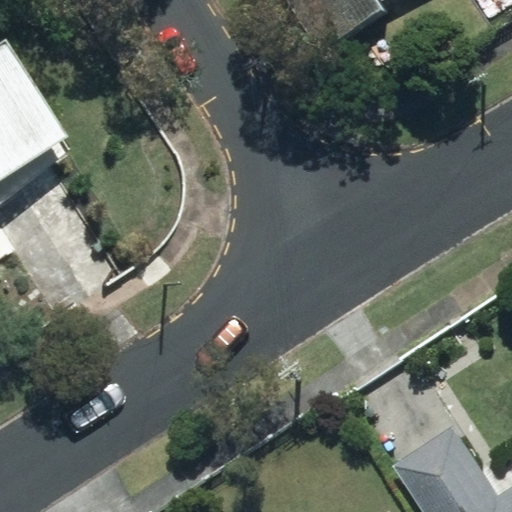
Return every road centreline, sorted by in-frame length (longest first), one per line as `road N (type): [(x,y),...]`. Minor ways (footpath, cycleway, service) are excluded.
road 1 (residential): [(0,480),(332,264)]
road 2 (residential): [(165,0),(332,264)]
road 3 (residential): [(332,264),(511,162)]
